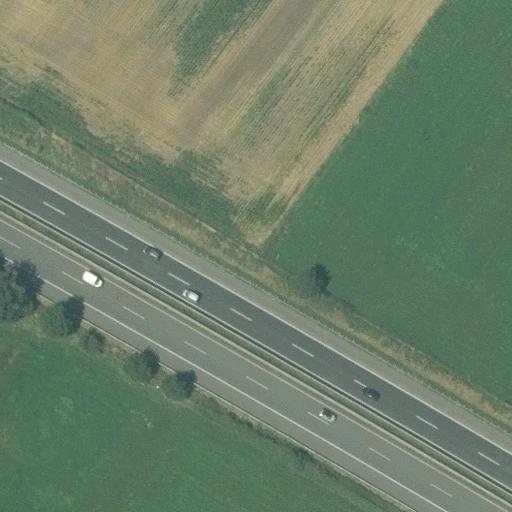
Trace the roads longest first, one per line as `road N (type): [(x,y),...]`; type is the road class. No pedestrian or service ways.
road 1 (motorway): [(511,465),(0,167)]
road 2 (motorway): [(0,240),(483,511)]
